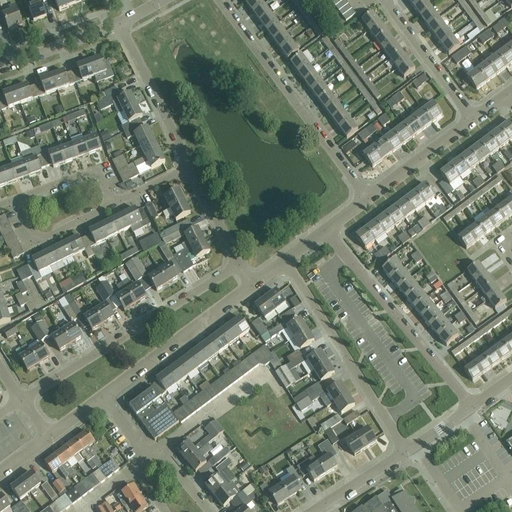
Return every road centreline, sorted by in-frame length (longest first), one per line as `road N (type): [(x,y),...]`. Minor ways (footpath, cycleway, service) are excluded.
road 1 (residential): [(25,400),(241,266)]
road 2 (residential): [(366,200),(217,0)]
road 3 (residential): [(472,407),(328,229)]
road 4 (residential): [(406,449),(286,260)]
road 5 (residential): [(103,398),(253,283)]
road 6 (residential): [(191,167),(120,24)]
road 7 (residential): [(473,118),(388,0)]
road 8 (residential): [(162,449),(275,365)]
road 9 (residential): [(366,200),(473,118)]
road 10 (residential): [(0,69),(120,24)]
road 11 (residential): [(22,201),(37,235),(47,239),(118,204)]
